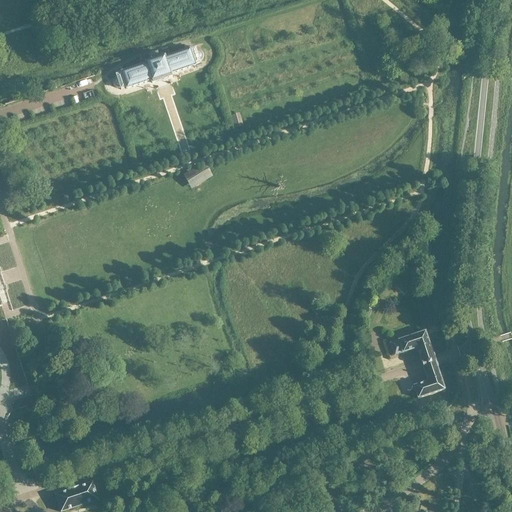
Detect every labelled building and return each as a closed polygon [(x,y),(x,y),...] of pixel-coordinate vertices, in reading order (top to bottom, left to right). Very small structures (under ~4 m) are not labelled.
[(149,54),(151,60),(145,62),(146,64),(121,72),(121,73),(116,74),(116,76),(115,77),(114,79),(113,82),(113,84),(113,85),(114,86),(115,87),(116,88),(118,88),(120,88),(121,90),(126,88),(127,89),(151,81),(152,84),(162,81),(173,77),(172,74),(196,66),(195,64),(201,63),(200,61),(202,60),(203,59),(203,57),(204,55),(203,53),(202,52),(201,51),(200,50),(199,50),(198,50),(196,50),(196,48),(191,49),(190,48),(165,57),(165,55),(159,57),(157,51),(149,54)] [(158,89),(128,96),(130,105),(155,99),(158,111),(153,112),(153,114),(163,112),(158,89)] [(419,104),(420,102),(414,98),(411,104),(417,108),(419,104)] [(240,113),(231,116),(235,128),(244,125),(240,113)] [(204,162),(183,174),(191,188),(212,176),(204,162)] [(360,319),(366,321),(370,310),(365,307),(360,319)] [(422,364),(422,365),(435,362),(434,359),(432,352),(425,332),(398,340),(398,341),(390,343),(394,355),(415,348),(419,359),(420,359),(422,364)] [(435,362),(422,365),(428,381),(414,386),(418,398),(444,389),(437,366),(435,362)] [(56,495),(61,511),(98,500),(92,483),(56,495)]
